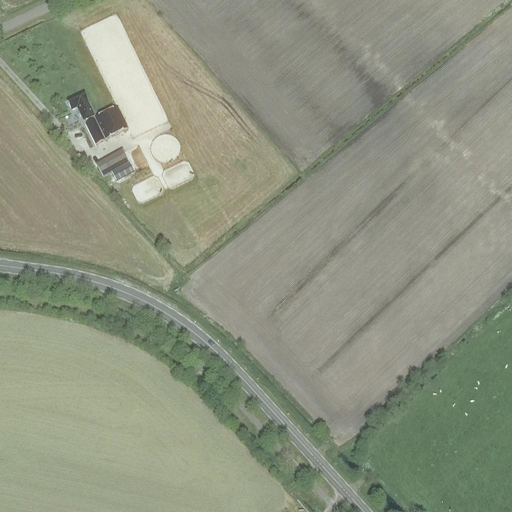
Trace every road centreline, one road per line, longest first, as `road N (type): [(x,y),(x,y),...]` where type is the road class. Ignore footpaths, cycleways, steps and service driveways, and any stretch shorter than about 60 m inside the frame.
road 1 (primary): [(364,511),(211,347),(166,313),(99,283),(0,265)]
road 2 (unclassified): [(0,285),(68,294),(173,341),(337,511)]
